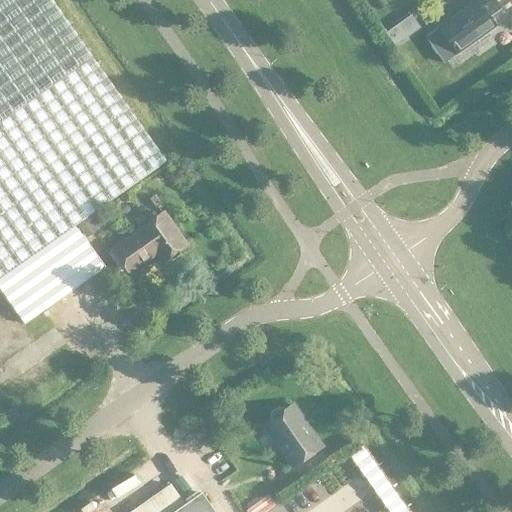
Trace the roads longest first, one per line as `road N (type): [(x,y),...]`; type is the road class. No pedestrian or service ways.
road 1 (unclassified): [(0,494),(220,339),(265,313),(328,303),(392,261)]
road 2 (tertiary): [(392,261),(204,0)]
road 3 (tertiary): [(511,426),(392,261)]
road 4 (unclassified): [(392,261),(445,226),(486,158),(511,137)]
